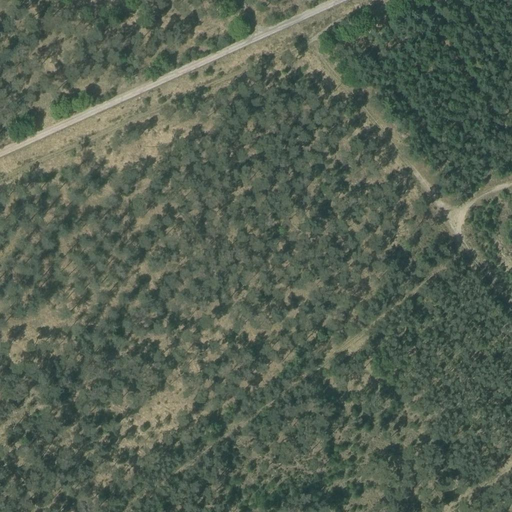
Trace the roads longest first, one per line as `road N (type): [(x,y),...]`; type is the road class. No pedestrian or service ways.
road 1 (track): [(465,206),(453,261),(128,511)]
road 2 (track): [(390,0),(311,42),(511,307)]
road 3 (track): [(311,42),(0,180)]
